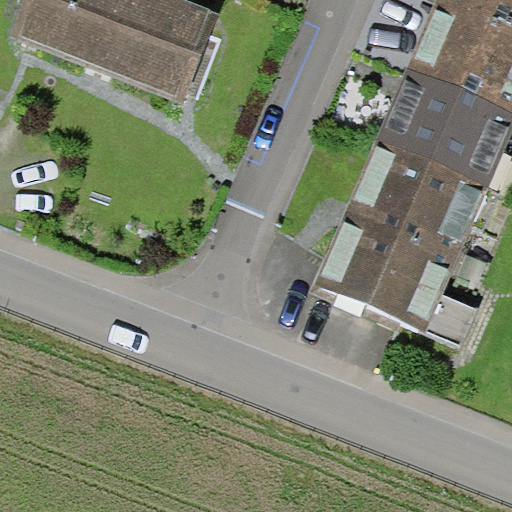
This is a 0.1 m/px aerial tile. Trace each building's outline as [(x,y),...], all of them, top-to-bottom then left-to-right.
[(180,103),(210,28),(138,0),(43,0),(27,42),(180,103)] [(511,24),(456,0),(437,0),(408,64),(511,108),(511,24)] [(511,0),(456,0),(511,24),(511,0)] [(511,108),(408,64),(377,139),(488,185),(511,129),(511,108)] [(488,185),(377,139),(351,197),(464,244),(488,185)] [(464,244),(351,197),(314,286),(461,347),(477,308),(443,294),(464,244)]
